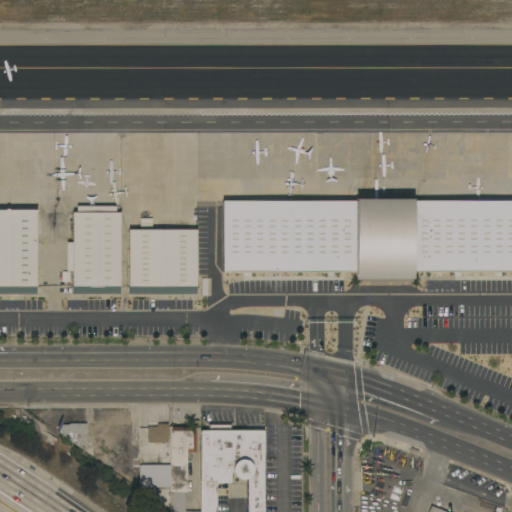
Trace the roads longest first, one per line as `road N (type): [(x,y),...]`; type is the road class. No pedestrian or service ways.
road 1 (secondary): [(317,373),(219,360),(0,358)]
road 2 (secondary): [(0,393),(210,393)]
road 3 (secondary): [(343,416),(511,478)]
